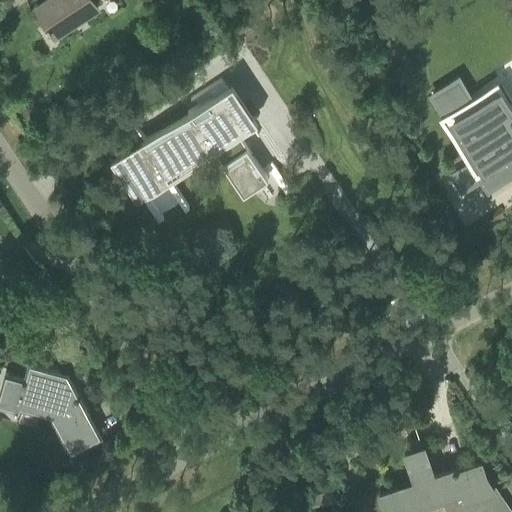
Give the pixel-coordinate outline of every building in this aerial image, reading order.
[(38,0),(35,3),(54,31),(97,3),(94,0),(38,0)] [(458,78),(432,95),(453,129),(457,126),(476,156),(470,160),(485,183),(511,166),(511,109),(508,103),(496,84),(471,99),(468,95),(468,94),(466,91),(458,78)] [(126,116),(49,168),(65,191),(109,162),(110,163),(131,195),(135,201),(141,197),(157,222),(163,218),(146,194),(165,181),(169,178),(213,149),(234,182),(239,178),(239,177),(252,168),(262,181),(267,178),(237,133),(250,124),(251,124),(257,119),(232,82),(226,86),(225,86),(212,95),(187,111),(144,140),(143,141),(126,116)] [(140,134),(166,118),(156,100),(130,116),(140,134)] [(290,190),(271,162),(266,165),(285,194),(290,190)] [(29,363),(25,379),(5,373),(0,392),(0,402),(14,407),(13,409),(17,410),(19,402),(49,411),(61,432),(71,450),(100,434),(66,372),(29,363)] [(510,511),(485,472),(481,460),(457,468),(455,464),(433,472),(423,443),(404,450),(414,479),(379,491),(386,511),(421,500),(423,506),(441,500),(445,511),(447,511),(510,511)] [(331,488),(308,494),(311,504),(333,499),(331,488)]
